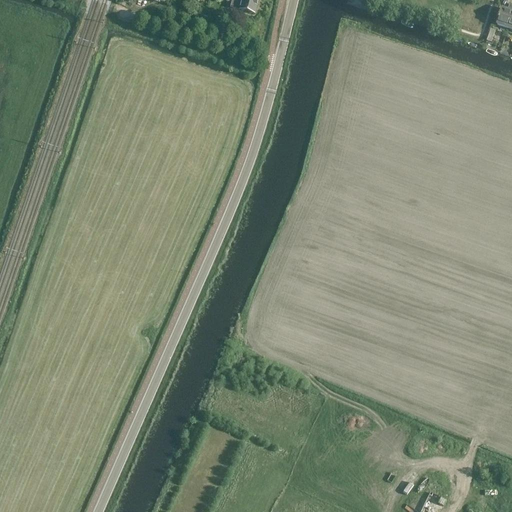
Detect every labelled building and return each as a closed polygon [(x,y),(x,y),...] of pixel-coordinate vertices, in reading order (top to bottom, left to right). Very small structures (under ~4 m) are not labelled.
[(230,3),(229,9),(239,11),(254,15),(257,5),(239,0),(232,0),(231,3),(230,3)] [(502,8),(496,25),(508,29),(511,16),(511,5),(509,5),(507,10),(502,8)] [(208,18),(197,15),(194,26),(204,29),(208,18)] [(491,30),(486,42),(491,43),(495,31),(491,30)] [(440,511),(446,501),(430,493),(421,511),(440,511)]
